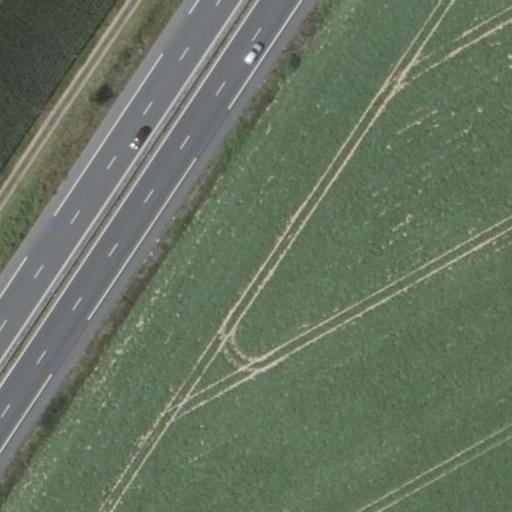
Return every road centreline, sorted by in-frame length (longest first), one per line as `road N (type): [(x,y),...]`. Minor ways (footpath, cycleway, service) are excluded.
road 1 (trunk): [(0,421),(280,0)]
road 2 (trunk): [(221,0),(0,334)]
road 3 (track): [(126,0),(0,186)]
